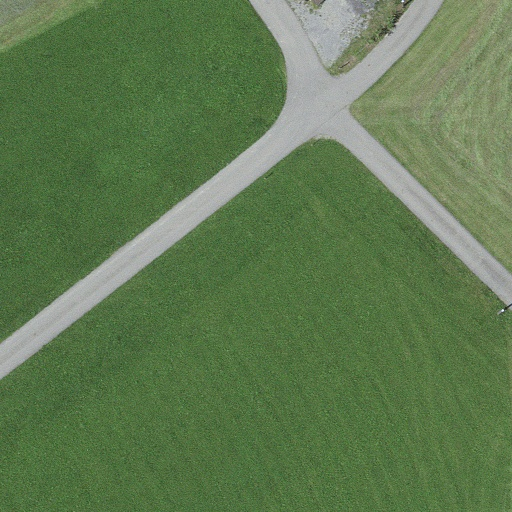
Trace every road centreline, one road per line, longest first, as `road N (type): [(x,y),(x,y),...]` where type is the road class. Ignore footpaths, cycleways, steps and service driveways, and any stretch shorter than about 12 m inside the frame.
road 1 (residential): [(0,363),(327,108)]
road 2 (residential): [(327,108),(511,296)]
road 3 (residential): [(327,108),(270,0)]
